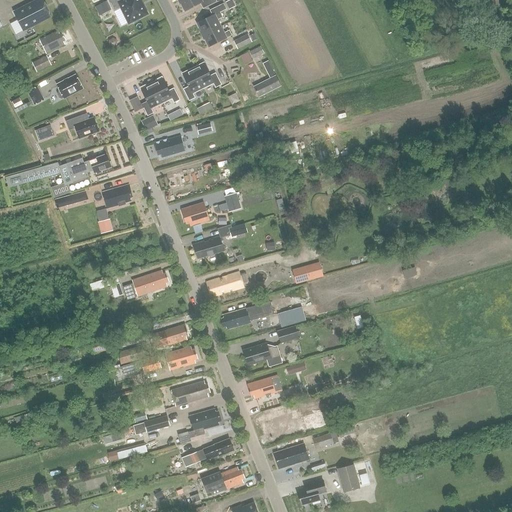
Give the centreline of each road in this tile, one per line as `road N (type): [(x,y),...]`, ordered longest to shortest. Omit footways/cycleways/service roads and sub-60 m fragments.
road 1 (residential): [(280,511),(109,85)]
road 2 (residential): [(109,85),(170,53),(176,31),(162,0)]
